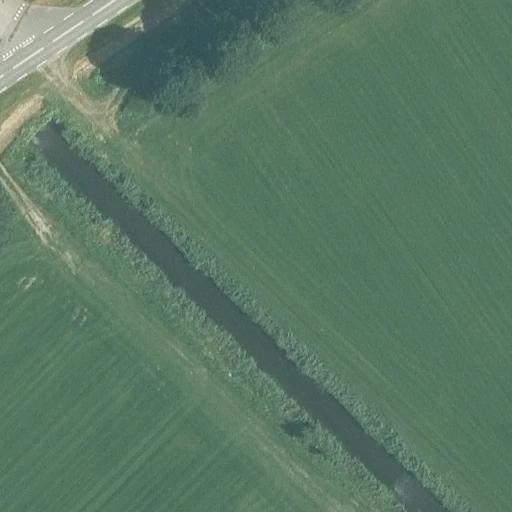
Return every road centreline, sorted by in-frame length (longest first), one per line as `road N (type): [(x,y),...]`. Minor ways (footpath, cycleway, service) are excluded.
road 1 (track): [(0,12),(114,139)]
road 2 (secondary): [(0,80),(119,0)]
